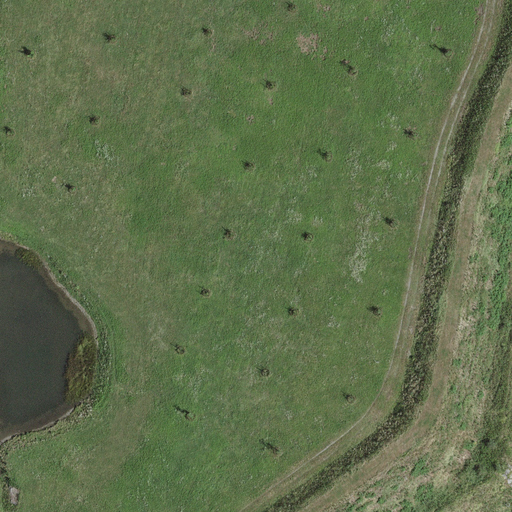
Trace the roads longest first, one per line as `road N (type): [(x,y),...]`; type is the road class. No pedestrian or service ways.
road 1 (track): [(485,0),(483,29),(439,146),(379,400),(345,437),(247,511)]
road 2 (track): [(421,511),(482,454),(511,278)]
